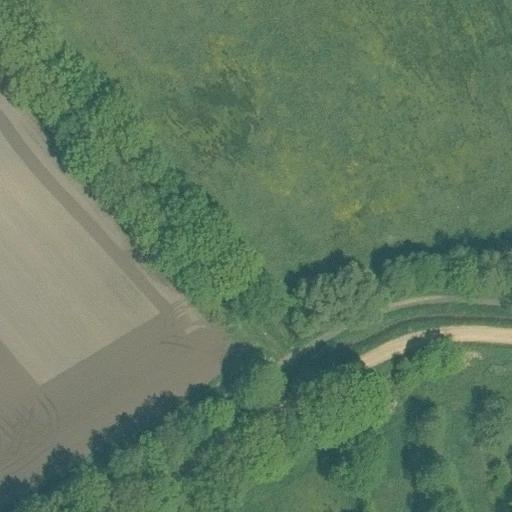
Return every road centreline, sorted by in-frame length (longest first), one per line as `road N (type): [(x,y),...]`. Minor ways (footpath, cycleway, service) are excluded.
road 1 (track): [(317,392),(0,29)]
road 2 (track): [(113,511),(317,392)]
road 3 (track): [(317,392),(420,344),(511,340)]
